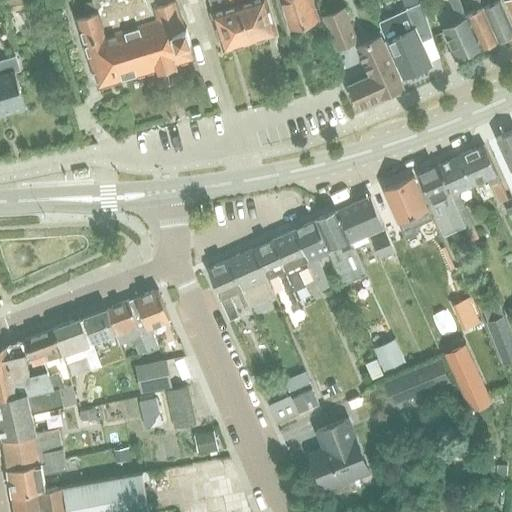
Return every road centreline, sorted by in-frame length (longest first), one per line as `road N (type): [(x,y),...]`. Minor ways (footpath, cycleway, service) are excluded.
road 1 (secondary): [(161,193),(333,166),(511,102)]
road 2 (residential): [(284,511),(177,261)]
road 3 (residential): [(0,331),(177,261)]
road 4 (secondary): [(0,203),(161,193)]
